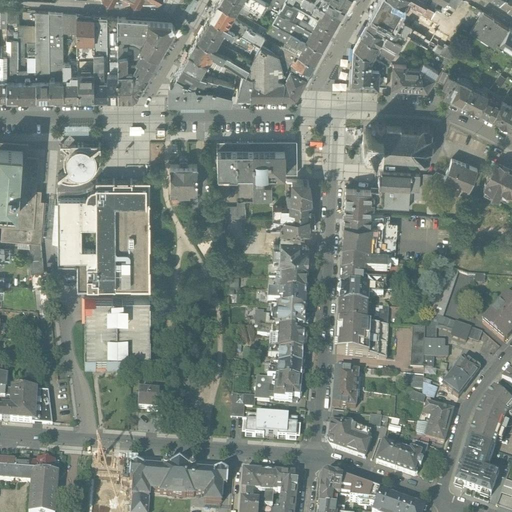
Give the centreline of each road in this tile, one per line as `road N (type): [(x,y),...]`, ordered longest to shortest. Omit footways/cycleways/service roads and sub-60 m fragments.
road 1 (residential): [(313,457),(338,114)]
road 2 (residential): [(0,118),(338,114)]
road 3 (residential): [(0,433),(313,457)]
road 4 (residential): [(511,349),(462,427),(440,498)]
road 5 (residential): [(376,108),(468,121),(511,144)]
road 6 (residential): [(313,457),(440,498)]
road 7 (residential): [(0,1),(127,9)]
